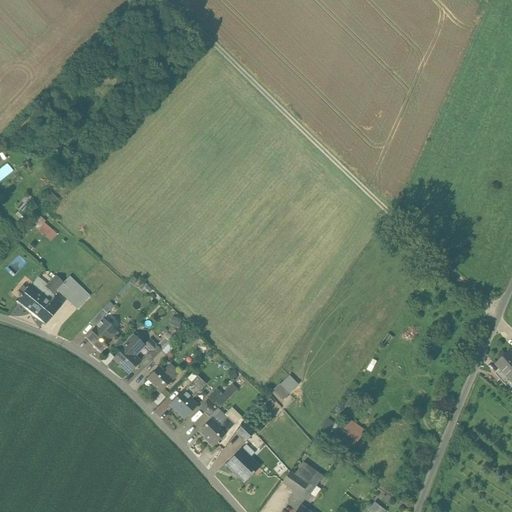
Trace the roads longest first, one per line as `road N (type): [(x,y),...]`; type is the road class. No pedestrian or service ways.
road 1 (track): [(168,0),(499,316)]
road 2 (residential): [(240,511),(98,365),(0,319)]
road 3 (residential): [(416,511),(511,288)]
